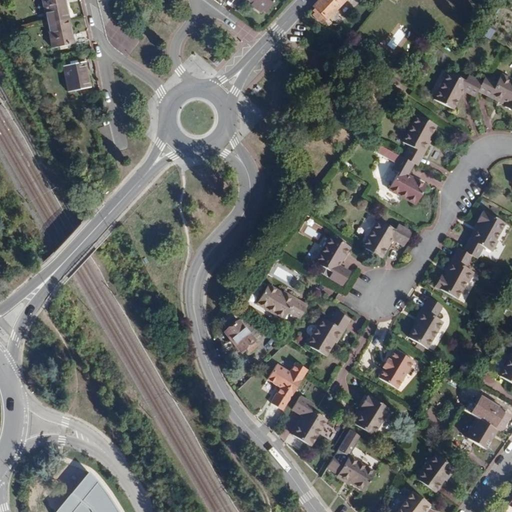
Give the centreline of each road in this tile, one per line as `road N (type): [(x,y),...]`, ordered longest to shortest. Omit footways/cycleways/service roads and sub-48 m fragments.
road 1 (residential): [(219,136),(241,164),(247,194),(235,222),(198,265),(194,323),(237,409),(318,511)]
road 2 (residential): [(511,145),(477,154),(406,276),(373,294)]
road 3 (tertiary): [(49,276),(176,138)]
road 4 (residential): [(89,0),(101,44),(171,103)]
road 5 (tertiary): [(217,97),(307,0)]
